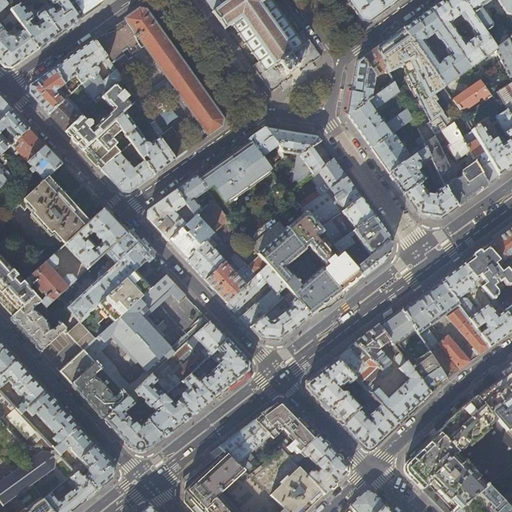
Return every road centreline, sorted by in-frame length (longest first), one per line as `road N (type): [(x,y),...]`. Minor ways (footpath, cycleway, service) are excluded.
road 1 (residential): [(123,211),(264,109),(324,119)]
road 2 (residential): [(123,211),(282,380)]
road 3 (residential): [(148,485),(0,325)]
road 4 (residential): [(369,471),(457,385),(511,347)]
road 5 (secondary): [(282,380),(431,265)]
road 6 (residential): [(324,119),(431,265)]
road 7 (secondary): [(148,485),(282,380)]
road 8 (residential): [(5,89),(123,211)]
road 9 (residential): [(127,0),(5,89)]
road 10 (residential): [(282,380),(369,471)]
